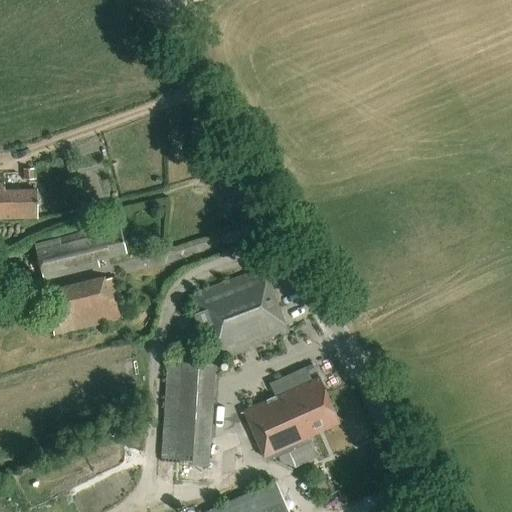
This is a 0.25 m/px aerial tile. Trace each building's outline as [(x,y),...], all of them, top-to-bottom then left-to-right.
[(25,169),(25,181),(35,181),(35,169),(25,169)] [(0,220),(37,220),(37,189),(4,190),(4,185),(0,185),(0,220)] [(35,243),(37,252),(42,272),(41,273),(43,280),(100,267),(98,260),(128,253),(121,223),(35,243)] [(212,365),(214,365),(288,337),(263,269),(187,298),(212,365)] [(76,312),(53,317),(56,328),(79,323),(76,312)] [(210,363),(167,360),(161,462),(208,465),(210,444),(215,367),(211,366),(210,363)] [(308,438),(335,425),(329,413),(334,411),(319,378),(243,412),(266,463),(311,443),(308,438)] [(289,511),(276,481),(206,511),(289,511)]
